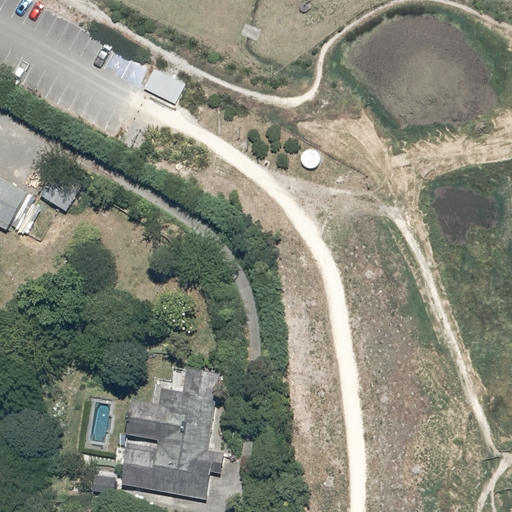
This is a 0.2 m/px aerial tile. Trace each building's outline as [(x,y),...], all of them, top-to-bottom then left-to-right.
[(157,68),(147,87),(178,102),(188,83),(157,68)] [(43,195),(69,211),(84,187),(58,170),(43,195)] [(0,224),(9,230),(12,226),(28,235),(43,210),(34,205),(38,198),(0,176),(0,224)] [(125,485),(209,500),(214,472),(223,473),(226,454),(210,451),(224,374),(191,369),(187,393),(166,389),(164,405),(136,401),(130,435),(162,441),(161,449),(132,444),(125,485)] [(97,492),(117,494),(119,478),(98,476),(97,492)]
